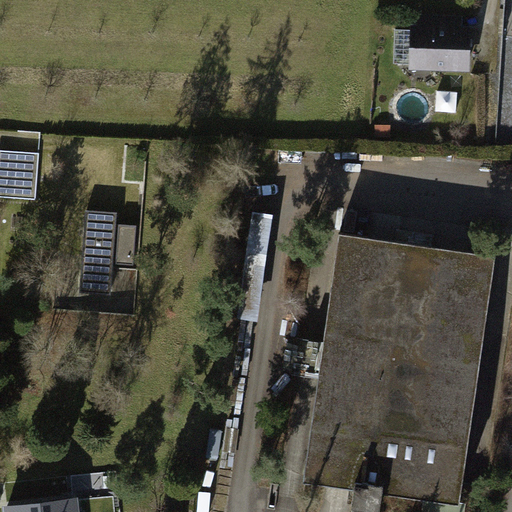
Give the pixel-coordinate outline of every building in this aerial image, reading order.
[(469,17),(407,15),(405,72),(467,74),(469,17)] [(460,111),(460,98),(440,98),(439,111),(460,111)] [(39,154),(0,151),(0,199),(36,201),(39,154)] [(259,314),(278,210),(255,205),(236,310),(259,314)] [(119,212),(80,209),(73,297),(112,300),(119,212)] [(496,250),(340,229),(305,478),(350,484),(346,507),(378,511),(381,489),(461,500),(496,250)] [(84,511),(83,493),(1,501),(2,511),(84,511)]
